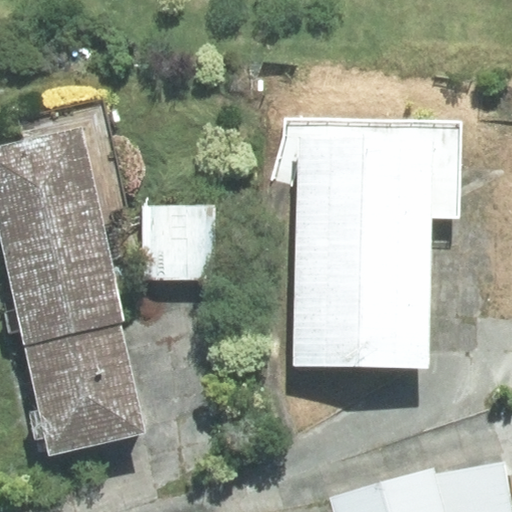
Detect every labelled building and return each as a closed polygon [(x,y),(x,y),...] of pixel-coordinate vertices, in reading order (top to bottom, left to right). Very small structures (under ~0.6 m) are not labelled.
[(287,102),(273,363),(437,372),(452,111),(287,102)] [(82,125),(0,140),(0,246),(40,461),(141,442),(82,125)] [(214,210),(142,208),(140,281),(213,282),(214,210)] [(511,315),(493,315),(492,352),(511,353),(511,315)] [(507,511),(498,458),(348,482),(353,511),(511,511),(507,511)]
